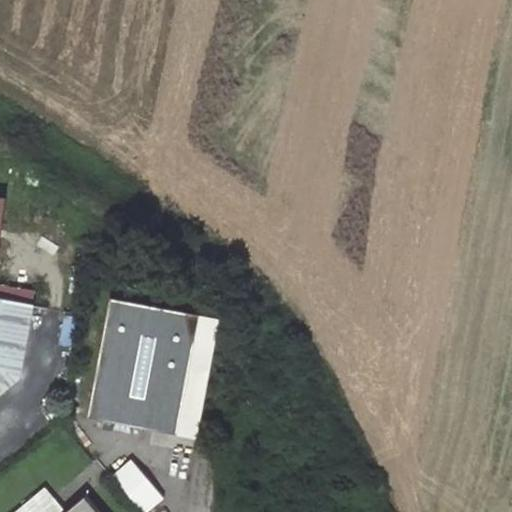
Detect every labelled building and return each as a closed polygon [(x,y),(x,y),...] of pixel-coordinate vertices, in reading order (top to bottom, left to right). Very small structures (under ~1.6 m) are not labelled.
[(88,410),(177,424),(196,304),(106,290),(88,410)] [(0,390),(16,377),(29,304),(0,299),(0,390)] [(107,477),(139,511),(145,511),(161,498),(125,460),(107,477)] [(100,511),(85,494),(63,511),(100,511)] [(47,511),(34,496),(15,511),(47,511)]
